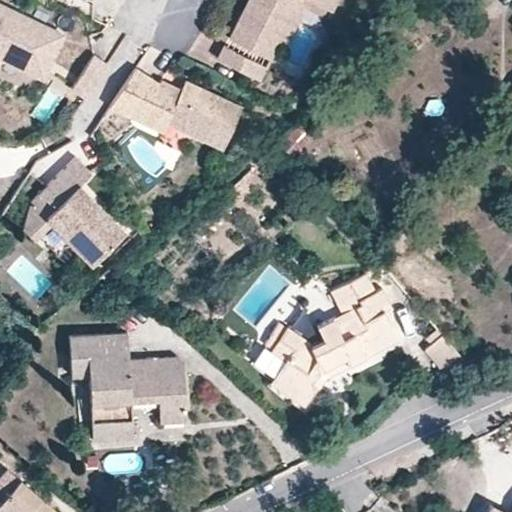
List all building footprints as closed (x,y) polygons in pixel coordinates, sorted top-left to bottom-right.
[(336,0),(247,0),(229,36),(269,57),(278,40),(298,0),(311,0),(325,7),(331,10),(336,0)] [(325,7),(311,0),(298,0),(278,40),(285,43),(305,7),(321,15),(325,7)] [(65,34),(0,3),(0,63),(2,59),(44,79),(65,34)] [(269,57),(229,36),(218,58),(244,72),(252,58),(265,65),(269,57)] [(85,97),(108,63),(95,54),(72,89),(85,97)] [(258,79),(265,65),(252,58),(244,72),(258,79)] [(243,107),(185,79),(181,89),(161,79),(159,83),(135,67),(110,105),(141,120),(146,111),(166,120),(223,148),(243,107)] [(511,90),(501,101),(511,112),(511,90)] [(161,130),(166,120),(146,111),(141,120),(161,130)] [(312,134),(299,122),(278,144),(292,156),(312,134)] [(125,229),(80,182),(91,171),(76,156),(39,191),(54,207),(61,214),(52,223),(91,263),(125,229)] [(262,180),(252,168),(224,193),(235,205),(262,180)] [(52,223),(61,214),(54,207),(39,191),(30,200),(22,226),(35,240),(52,223)] [(399,340),(391,322),(398,318),(383,287),(376,291),(367,272),(330,290),(341,313),(317,325),(323,338),(312,344),(298,334),(286,327),(271,349),(285,359),(271,381),(305,404),(317,386),(312,383),(321,370),(345,357),(349,365),(399,340)] [(271,349),(286,327),(279,321),(264,344),(271,349)] [(323,338),(317,325),(298,334),(312,344),(323,338)] [(187,420),(184,369),(149,371),(149,362),(129,364),(128,358),(127,332),(69,334),(71,375),(88,374),(91,439),(132,438),(130,400),(159,399),(160,421),(187,420)] [(464,359),(442,333),(425,348),(444,370),(464,359)] [(271,349),(264,344),(249,366),(271,381),(285,359),(271,349)] [(184,369),(184,360),(179,356),(128,358),(129,364),(149,362),(149,371),(184,369)] [(349,365),(345,357),(321,370),(312,383),(317,386),(319,387),(327,375),(349,365)] [(97,464),(96,454),(87,454),(88,465),(97,464)] [(56,511),(19,479),(0,500),(0,511),(56,511)] [(509,511),(490,503),(485,511),(509,511)]
